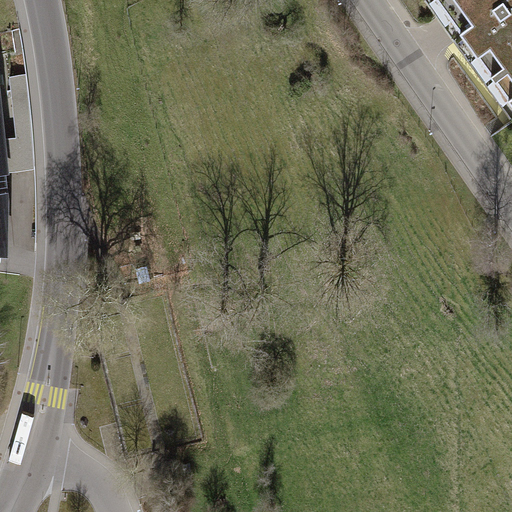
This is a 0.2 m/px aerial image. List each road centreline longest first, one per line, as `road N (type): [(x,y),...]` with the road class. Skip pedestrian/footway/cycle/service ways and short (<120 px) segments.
road 1 (tertiary): [(41,0),(61,131),(64,227),(61,313),(35,457)]
road 2 (tertiary): [(370,0),(511,203)]
